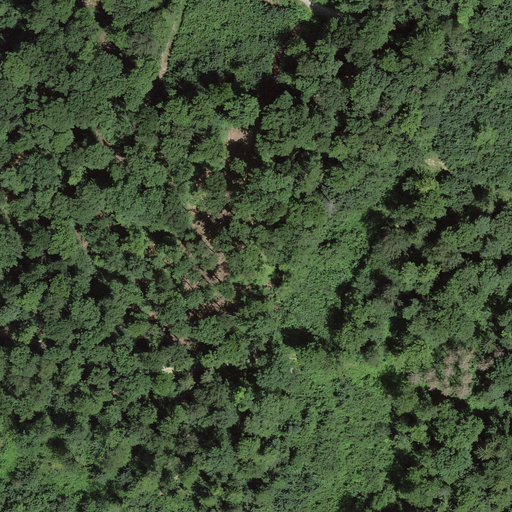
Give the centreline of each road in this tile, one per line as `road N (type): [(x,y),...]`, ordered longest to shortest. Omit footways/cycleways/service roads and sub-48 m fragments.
road 1 (track): [(0,331),(167,371),(255,358),(340,361)]
road 2 (track): [(304,0),(372,24),(487,37)]
